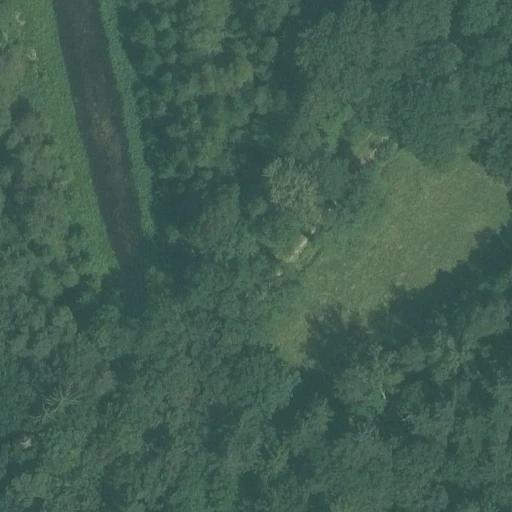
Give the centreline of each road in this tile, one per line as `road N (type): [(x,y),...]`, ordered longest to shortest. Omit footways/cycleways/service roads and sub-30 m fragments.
road 1 (track): [(64,511),(344,170),(466,0)]
road 2 (track): [(0,328),(159,404)]
